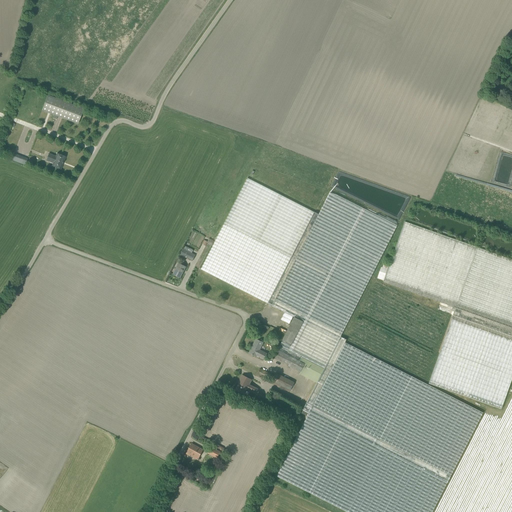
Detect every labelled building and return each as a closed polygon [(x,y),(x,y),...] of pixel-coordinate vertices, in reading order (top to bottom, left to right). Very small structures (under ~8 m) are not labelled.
[(8,52),(18,0),(0,0),(0,53),(3,54),(4,52),(8,52)] [(78,124),(79,120),(83,109),(48,96),(42,110),(78,124)] [(52,155),(49,162),(53,163),(52,166),(61,169),(65,157),(57,154),(56,156),(52,155)] [(317,383),(303,410),(306,412),(304,415),(307,416),(277,476),(347,511),(432,511),(483,413),(345,343),(347,340),(341,337),(397,226),(330,193),(319,214),(314,212),(247,178),(224,224),(201,269),(285,312),(281,320),(289,324),(293,317),(294,317),(283,340),(274,358),(301,372),(300,374),(317,383)] [(429,384),(502,409),(511,379),(511,259),(477,247),(405,222),(383,282),(452,307),(451,311),(454,312),(429,384)] [(183,249),(180,255),(192,261),(195,255),(183,249)] [(180,278),(183,272),(186,267),(179,263),(173,274),(180,278)] [(264,359),(266,355),(267,354),(260,350),(263,343),(257,340),(253,348),(252,347),(249,353),(256,357),(257,356),(264,359)] [(291,390),(293,391),(297,384),(276,373),(274,376),(260,369),(257,374),(291,390)] [(244,394),(247,388),(256,393),(258,389),(249,385),(252,380),(242,375),(238,383),(239,383),(236,390),(244,394)] [(203,450),(192,444),(186,454),(190,456),(198,460),(203,450)] [(211,447),(207,454),(214,457),(217,459),(221,452),(211,447)]
